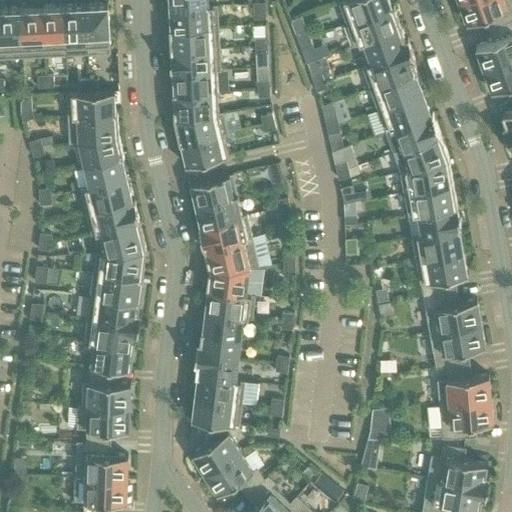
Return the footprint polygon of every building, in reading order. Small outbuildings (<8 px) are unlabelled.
[(339,0),(347,23),(394,6),(394,5),(391,5),(389,0),(339,0)] [(484,15),(488,28),(511,18),(511,0),(459,0),(467,22),(484,15)] [(253,2),(253,10),(265,9),(265,1),(253,2)] [(108,2),(85,3),(88,53),(110,52),(108,2)] [(85,3),(64,4),(66,54),(88,53),(85,3)] [(64,4),(42,5),(45,55),(66,54),(64,4)] [(169,27),(169,28),(219,25),(218,4),(170,6),(171,27),(169,27)] [(42,5),(21,6),(23,56),(45,55),(42,5)] [(21,6),(0,7),(0,57),(23,56),(21,6)] [(347,23),(355,44),(402,27),(394,6),(347,23)] [(265,9),(253,10),(254,18),(266,17),(265,9)] [(476,46),(484,68),(511,57),(511,20),(511,19),(511,18),(488,28),(493,39),(476,46)] [(169,28),(170,50),(220,47),(219,25),(169,28)] [(362,65),(363,66),(412,48),(408,37),(406,37),(402,27),(355,44),(355,45),(360,43),(367,63),(362,65)] [(296,33),(298,40),(310,36),(307,29),(296,33)] [(255,37),(255,45),(267,44),(267,36),(255,37)] [(310,36),(298,40),(301,48),(312,44),(310,36)] [(267,44),(255,45),(256,53),(268,52),(267,44)] [(170,50),(171,71),(221,69),(220,47),(170,50)] [(363,66),(370,87),(417,70),(413,59),(416,59),(412,48),(363,66)] [(509,84),(511,92),(511,57),(484,68),(492,90),(509,84)] [(173,92),(173,93),(218,90),(217,70),(221,69),(171,71),(172,72),(174,72),(175,92),(173,92)] [(370,87),(378,108),(423,92),(415,71),(418,71),(417,70),(370,87)] [(311,75),(314,83),(325,79),(323,72),(311,75)] [(54,73),(46,74),(46,86),(54,85),(54,73)] [(46,86),(46,74),(38,74),(38,86),(46,86)] [(90,90),(89,78),(81,78),(82,90),(90,90)] [(97,78),(89,78),(90,90),(98,90),(97,78)] [(257,80),(258,88),(270,87),(269,79),(257,80)] [(325,79),(314,83),(317,91),(328,87),(325,79)] [(270,87),(258,88),(258,96),(270,95),(270,87)] [(66,91),(68,115),(118,112),(118,111),(115,112),(114,90),(115,90),(115,89),(66,91)] [(173,93),(174,118),(223,111),(223,110),(219,110),(218,90),(173,93)] [(378,108),(386,130),(433,113),(433,112),(430,113),(423,92),(378,108)] [(21,112),(23,120),(34,117),(32,109),(21,112)] [(502,125),(507,137),(511,135),(511,109),(502,114),(506,124),(502,125)] [(174,118),(180,142),(228,131),(223,111),(174,118)] [(68,115),(69,141),(119,134),(118,112),(68,115)] [(261,115),(262,123),(274,120),(272,112),(261,115)] [(393,150),(394,151),(441,134),(433,113),(386,130),(386,131),(395,127),(402,147),(393,150)] [(325,118),(327,125),(338,123),(336,115),(325,118)] [(274,120),(262,123),(264,131),(276,128),(274,120)] [(338,123),(327,125),(328,133),(340,131),(338,123)] [(186,162),(186,163),(186,164),(229,154),(224,133),(228,132),(228,131),(180,142),(180,143),(182,142),(187,162),(186,162)] [(74,141),(80,165),(124,154),(119,134),(69,141),(69,142),(74,141)] [(394,151),(401,171),(449,158),(441,134),(394,151)] [(29,140),(31,148),(43,144),(40,137),(29,140)] [(43,144),(31,148),(33,156),(45,152),(43,144)] [(80,187),(81,188),(127,177),(122,156),(124,155),(124,154),(80,165),(80,166),(85,165),(90,185),(80,187)] [(401,171),(404,191),(453,182),(449,158),(401,171)] [(335,162),(338,178),(350,175),(347,160),(335,162)] [(192,183),(196,203),(238,194),(233,172),(190,182),(190,183),(192,183)] [(283,175),(271,178),(273,186),(284,183),(283,175)] [(81,188),(86,210),(134,199),(134,198),(132,198),(127,177),(81,188)] [(404,191),(408,213),(457,205),(453,182),(404,191)] [(39,188),(39,196),(51,195),(51,187),(39,188)] [(342,194),(344,202),(356,200),(354,192),(342,194)] [(199,224),(199,225),(248,214),(247,213),(243,214),(238,194),(196,203),(201,223),(199,224)] [(51,195),(39,196),(40,204),(52,203),(51,195)] [(280,198),(282,206),(289,204),(288,196),(280,198)] [(86,210),(91,232),(140,221),(134,199),(86,210)] [(289,204),(282,206),(283,213),(291,211),(289,204)] [(412,235),(412,236),(461,227),(457,205),(408,213),(408,214),(418,213),(421,233),(412,235)] [(199,225),(204,246),(252,235),(248,214),(199,225)] [(344,215),(345,223),(357,222),(356,214),(344,215)] [(96,251),(96,252),(146,249),(140,221),(91,232),(91,233),(101,231),(105,250),(96,251)] [(412,236),(416,258),(463,250),(459,228),(462,228),(461,227),(412,236)] [(41,232),(40,240),(51,241),(53,233),(41,232)] [(204,246),(209,267),(259,264),(252,235),(204,246)] [(345,237),(345,245),(358,245),(357,237),(345,237)] [(51,241),(40,240),(39,248),(50,249),(51,241)] [(358,245),(345,245),(346,253),(358,253),(358,245)] [(96,252),(93,271),(143,277),(146,249),(96,252)] [(430,280),(433,292),(457,288),(455,276),(468,273),(468,272),(467,272),(463,250),(416,258),(420,282),(430,280)] [(283,254),(283,262),(295,262),(295,254),(283,254)] [(295,262),(283,262),(283,270),(295,270),(295,262)] [(36,264),(35,272),(48,274),(49,266),(36,264)] [(209,267),(206,288),(256,294),(256,293),(246,292),(249,266),(260,265),(259,264),(209,267)] [(93,271),(90,294),(140,300),(140,299),(138,299),(140,278),(143,278),(143,277),(93,271)] [(48,274),(35,272),(34,280),(47,282),(48,274)] [(208,289),(206,310),(253,316),(256,294),(206,288),(206,289),(208,289)] [(425,307),(429,330),(481,321),(477,298),(459,301),(457,288),(433,292),(435,305),(425,307)] [(90,294),(87,316),(139,323),(141,311),(138,311),(140,300),(90,294)] [(32,302),(31,310),(43,311),(44,303),(32,302)] [(43,311),(31,310),(30,318),(42,319),(43,311)] [(201,330),(201,331),(241,336),(243,315),(253,316),(206,310),(203,330),(201,330)] [(282,311),(281,319),(293,320),(294,312),(282,311)] [(87,316),(85,339),(134,345),(136,334),(138,334),(139,323),(87,316)] [(293,320),(281,319),(280,327),(292,328),(293,320)] [(429,330),(436,365),(470,361),(468,347),(485,344),(481,321),(429,330)] [(197,341),(196,352),(238,357),(241,336),(201,331),(200,341),(197,341)] [(89,363),(113,367),(131,369),(134,345),(85,339),(84,340),(94,341),(91,363),(89,363)] [(25,356),(37,357),(38,349),(26,348),(25,356)] [(197,364),(196,374),(245,380),(245,379),(236,378),(238,357),(196,352),(194,364),(197,364)] [(277,354),(276,362),(288,363),(289,355),(277,354)] [(437,378),(439,402),(491,397),(489,373),(471,375),(470,361),(436,365),(436,366),(445,365),(446,377),(437,378)] [(288,363),(276,362),(275,370),(287,371),(288,363)] [(78,402),(78,403),(130,405),(131,382),(113,381),(113,367),(89,363),(88,380),(83,380),(83,403),(78,402)] [(198,375),(195,395),(243,401),(245,380),(196,374),(196,375),(198,375)] [(243,401),(195,395),(193,417),(192,416),(191,418),(209,420),(229,422),(240,424),(243,401)] [(272,397),(271,405),(283,406),(284,398),(272,397)] [(491,397),(439,402),(439,403),(449,402),(452,437),(477,434),(475,422),(493,421),(491,397)] [(87,427),(86,440),(111,441),(111,428),(129,429),(130,405),(78,403),(77,427),(87,427)] [(283,406),(271,405),(270,413),(282,414),(283,406)] [(206,443),(192,452),(205,472),(241,449),(228,429),(229,422),(209,420),(206,443)] [(267,434),(279,436),(280,428),(268,426),(267,434)] [(76,440),(75,475),(128,477),(128,454),(110,453),(111,441),(86,440),(76,440)] [(431,453),(427,476),(487,486),(489,474),(486,473),(488,462),(464,458),(466,446),(443,442),(441,454),(431,453)] [(237,480),(245,493),(269,474),(268,473),(264,476),(258,466),(253,469),(241,449),(205,472),(218,492),(237,480)] [(374,460),(362,458),(361,461),(360,465),(373,467),(374,460)] [(280,511),(297,494),(296,493),(290,501),(274,485),(277,482),(269,474),(245,493),(256,503),(248,511),(280,511)] [(128,477),(75,475),(74,499),(84,499),(83,511),(86,511),(108,511),(109,500),(127,501),(128,477)] [(487,486),(427,476),(422,511),(424,511),(455,511),(456,505),(480,509),(482,498),(486,498),(487,486)] [(357,481),(353,497),(364,500),(368,484),(357,481)] [(21,500),(21,483),(10,483),(9,487),(9,500),(21,500)] [(316,511),(297,494),(280,511),(316,511)] [(7,511),(14,511),(20,502),(8,500),(6,511),(7,511)]
